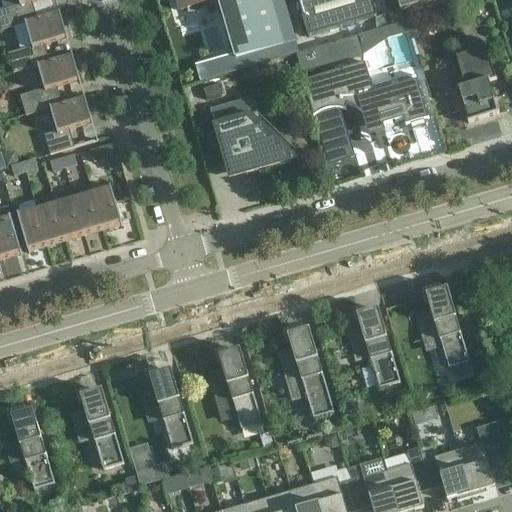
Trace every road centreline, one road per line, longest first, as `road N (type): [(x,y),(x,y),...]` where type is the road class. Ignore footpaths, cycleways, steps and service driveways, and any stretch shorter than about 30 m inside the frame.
road 1 (residential): [(0,388),(406,271)]
road 2 (unclassified): [(181,257),(511,158)]
road 3 (residential): [(181,257),(106,0)]
road 4 (tertiary): [(191,293),(396,233)]
road 5 (tertiary): [(0,349),(191,293)]
road 6 (residential): [(181,257),(0,309)]
road 7 (tertiary): [(396,233),(511,199)]
